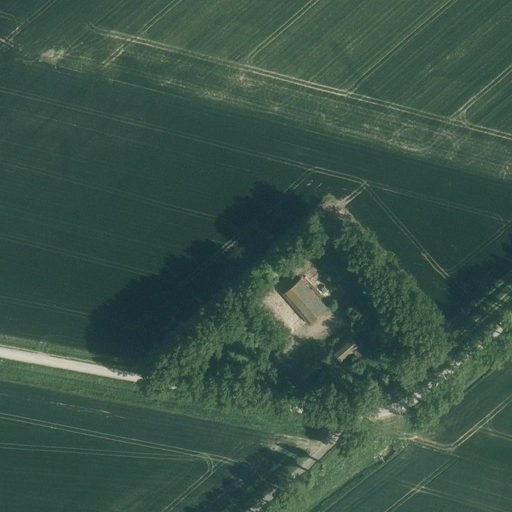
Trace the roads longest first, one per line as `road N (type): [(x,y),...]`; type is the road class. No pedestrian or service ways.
road 1 (unclassified): [(359,416),(0,352)]
road 2 (unclassified): [(359,416),(407,402),(511,316)]
road 3 (track): [(347,415),(336,438),(251,511)]
